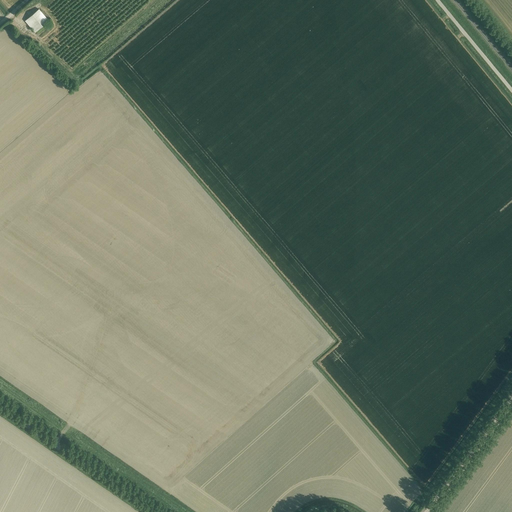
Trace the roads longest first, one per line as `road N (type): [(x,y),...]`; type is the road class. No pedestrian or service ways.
road 1 (unclassified): [(145,511),(0,408)]
road 2 (unclassified): [(424,511),(511,397)]
